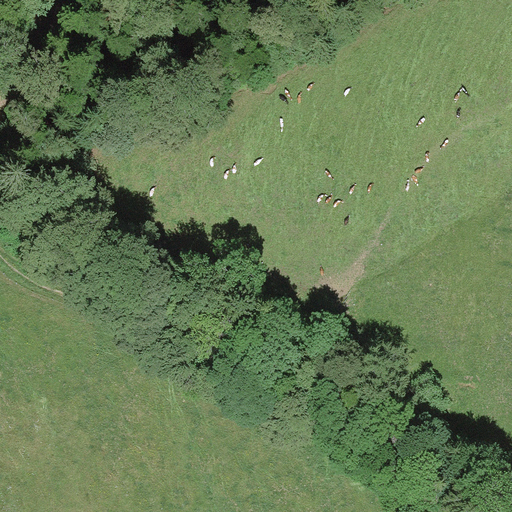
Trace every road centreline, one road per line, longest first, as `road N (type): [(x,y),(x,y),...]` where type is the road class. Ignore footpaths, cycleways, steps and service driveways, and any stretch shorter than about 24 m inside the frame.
road 1 (track): [(435,511),(295,389),(224,345),(39,277),(0,241)]
road 2 (track): [(0,116),(67,0)]
